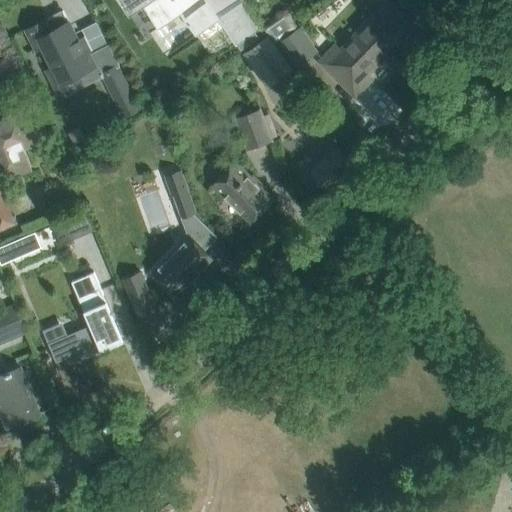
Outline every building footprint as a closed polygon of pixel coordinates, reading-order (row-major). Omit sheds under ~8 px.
[(119,0),(129,15),(144,5),(150,0),(165,23),(199,0),(119,0)] [(206,0),(218,17),(236,44),(262,27),(243,0),(206,0)] [(318,61),(325,67),(355,96),(372,79),(366,74),(388,51),(404,66),(425,44),(401,21),(405,18),(388,2),(342,49),(336,43),(318,61)] [(296,28),(291,21),(290,13),(284,10),(278,12),(275,17),(263,25),(275,43),(296,28)] [(63,11),(26,30),(36,50),(43,47),(53,67),(46,70),(60,97),(81,86),(75,75),(85,70),(96,65),(101,74),(103,73),(117,66),(120,65),(108,43),(107,43),(90,52),(88,48),(83,51),(78,40),(74,33),(75,33),(73,29),(72,29),(68,22),(63,11)] [(299,27),(278,43),(279,44),(288,57),(295,67),(305,60),(316,52),(299,27)] [(243,56),(267,89),(292,70),(268,37),(243,56)] [(103,73),(118,103),(124,116),(139,108),(117,66),(103,73)] [(247,147),(271,139),(260,109),(236,118),(247,147)] [(148,125),(148,124),(157,120),(151,110),(143,114),(148,125)] [(0,179),(12,174),(9,167),(26,160),(21,148),(45,138),(39,124),(27,129),(19,111),(0,119),(0,179)] [(313,191),(322,182),(329,188),(354,165),(326,135),(291,169),(313,191)] [(213,186),(236,208),(250,222),(272,199),(235,163),(213,186)] [(184,181),(167,187),(178,219),(196,212),(184,181)] [(0,225),(13,220),(0,189),(0,225)] [(188,237),(153,273),(176,295),(212,258),(204,251),(217,237),(194,213),(181,218),(188,237)] [(62,220),(51,225),(59,244),(70,240),(62,220)] [(0,259),(43,249),(39,233),(0,241),(0,259)] [(141,273),(123,281),(138,316),(151,311),(156,308),(141,273)] [(68,359),(70,366),(124,342),(95,274),(73,284),(91,327),(49,345),(57,364),(68,359)] [(5,294),(0,296),(0,305),(1,307),(9,303),(5,294)] [(0,343),(11,339),(0,316),(0,343)] [(0,412),(7,428),(39,414),(31,395),(19,368),(18,365),(0,373),(0,412)]
